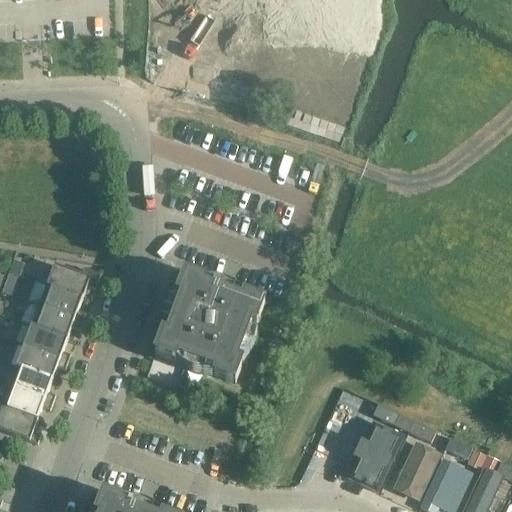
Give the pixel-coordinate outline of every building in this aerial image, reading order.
[(195,0),(196,12),(263,9),(264,39),(358,34),(356,0),(195,0)] [(12,265),(9,273),(17,276),(20,268),(12,265)] [(101,276),(84,270),(81,277),(55,267),(47,288),(83,301),(87,288),(95,291),(101,276)] [(206,283),(185,275),(177,296),(174,299),(170,303),(168,308),(165,314),(163,323),(162,330),(162,334),(163,334),(155,356),(176,364),(176,365),(178,367),(179,368),(184,372),(187,373),(193,376),(205,379),(213,379),(215,379),(236,385),(243,364),(245,365),(246,364),(249,360),(253,353),(256,347),(259,333),(258,328),(258,326),(265,305),(244,297),(243,295),(239,292),(233,288),(227,285),(217,283),(211,282),(206,283)] [(8,280),(3,293),(14,297),(19,284),(8,280)] [(78,313),(83,301),(47,288),(39,308),(83,323),(86,316),(78,313)] [(80,332),(83,323),(39,308),(32,328),(68,341),(72,329),(80,332)] [(32,328),(24,349),(68,364),(71,357),(63,354),(68,341),(32,328)] [(24,349),(17,368),(53,381),(57,369),(65,372),(68,364),(24,349)] [(53,381),(17,368),(10,388),(53,404),(55,397),(48,394),(53,381)] [(10,388),(2,409),(38,421),(42,410),(50,412),(53,404),(10,388)] [(378,407),(373,418),(395,428),(400,417),(378,407)] [(2,409),(0,414),(0,431),(38,446),(41,438),(33,435),(38,421),(2,409)] [(371,489),(396,434),(371,423),(346,477),(371,489)] [(415,424),(409,435),(431,445),(436,434),(415,424)] [(406,440),(380,497),(410,510),(436,454),(406,440)] [(451,440),(446,452),(467,462),(473,451),(451,440)] [(420,508),(429,511),(435,511),(446,491),(460,497),(467,483),(453,476),(458,464),(443,457),(420,508)] [(511,468),(502,464),(496,475),(511,482),(511,468)] [(474,485),(462,511),(497,511),(501,505),(488,499),(491,493),(474,485)] [(124,503),(103,495),(96,511),(157,511),(151,508),(145,505),(135,503),(129,502),(124,503)]
